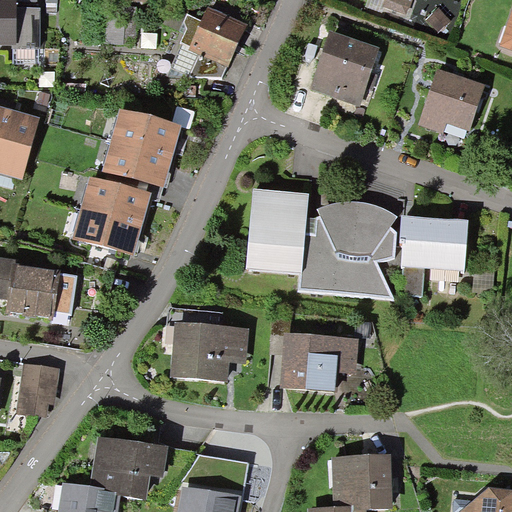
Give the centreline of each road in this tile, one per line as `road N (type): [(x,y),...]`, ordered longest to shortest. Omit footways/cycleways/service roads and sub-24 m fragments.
road 1 (residential): [(102,368),(248,119)]
road 2 (residential): [(511,205),(248,119)]
road 3 (residential): [(301,424),(155,402),(102,368)]
road 4 (residential): [(0,495),(102,368)]
road 5 (residential): [(248,119),(290,0)]
